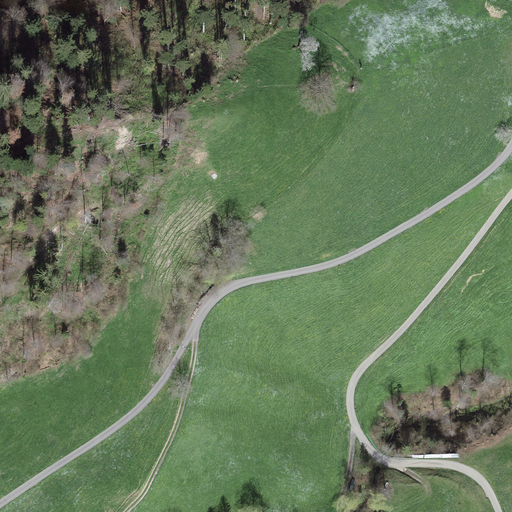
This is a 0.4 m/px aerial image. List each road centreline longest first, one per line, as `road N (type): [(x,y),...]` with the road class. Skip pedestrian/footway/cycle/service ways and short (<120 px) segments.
road 1 (track): [(511,144),(459,193),(363,249),(224,291),(140,406),(0,504)]
road 2 (track): [(496,511),(476,477),(460,468),(378,456),(355,427),(349,395),(361,368),(511,192)]
road 3 (track): [(125,511),(172,429),(194,326)]
